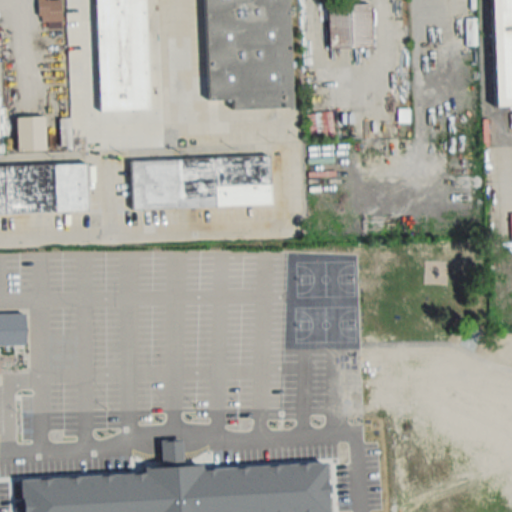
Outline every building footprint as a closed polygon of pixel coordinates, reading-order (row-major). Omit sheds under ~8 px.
[(38,0),(38,22),(60,22),(60,0),(38,0)] [(145,0),(95,0),(98,112),(149,111),(145,0)] [(203,0),(206,100),(231,99),(232,109),(290,107),(287,0),(203,0)] [(328,44),(371,43),(370,3),(353,4),(352,0),(336,0),(336,4),(327,4),(328,44)] [(511,0),(491,0),(494,106),(511,106),(511,0)] [(44,152),(44,117),(16,117),(16,152),(44,152)] [(130,160),(131,209),(270,205),(268,157),(130,160)] [(86,165),(0,166),(0,215),(87,213),(86,165)] [(0,314),(0,346),(24,346),(24,314),(0,314)]
